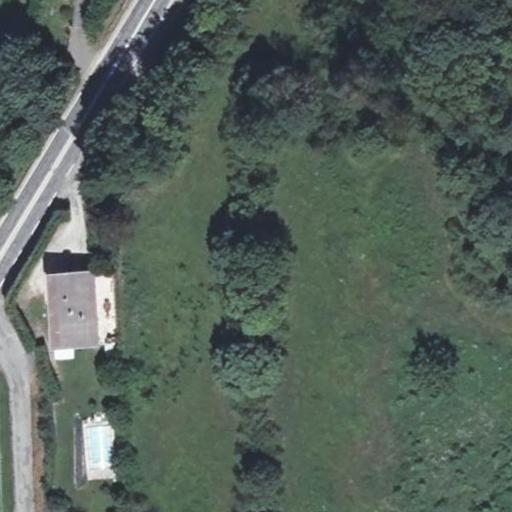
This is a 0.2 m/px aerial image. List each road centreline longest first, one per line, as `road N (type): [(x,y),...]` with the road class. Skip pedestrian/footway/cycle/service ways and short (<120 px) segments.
road 1 (secondary): [(156,0),(0,258)]
road 2 (unclassified): [(0,348),(16,370),(22,511)]
